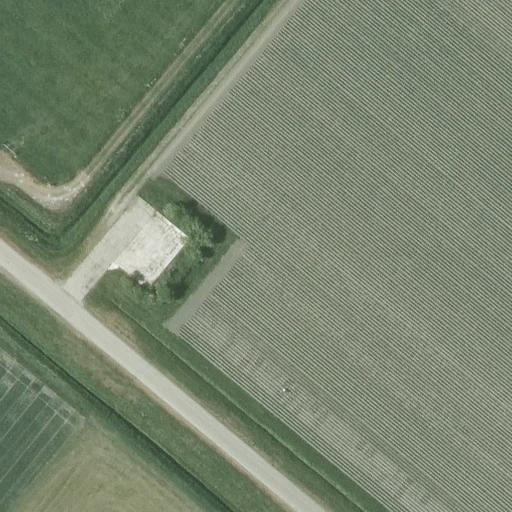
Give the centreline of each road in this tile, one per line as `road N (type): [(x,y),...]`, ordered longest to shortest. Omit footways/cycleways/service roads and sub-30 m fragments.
road 1 (unclassified): [(311,511),(0,251)]
road 2 (track): [(0,175),(48,197),(79,184),(233,0)]
